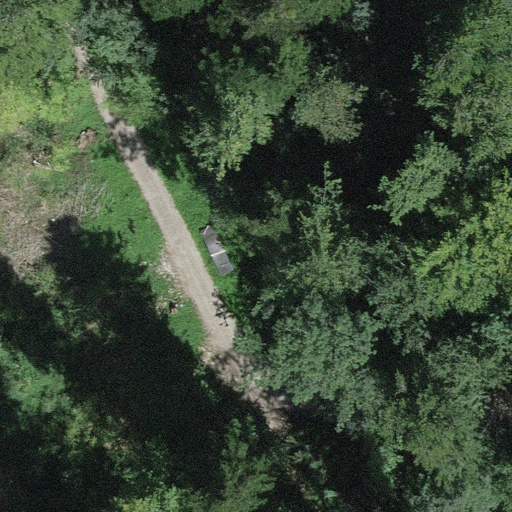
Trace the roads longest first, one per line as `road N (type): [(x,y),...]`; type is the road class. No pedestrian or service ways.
road 1 (track): [(0,119),(111,229),(196,335),(292,386),(511,432)]
road 2 (track): [(196,335),(0,374)]
